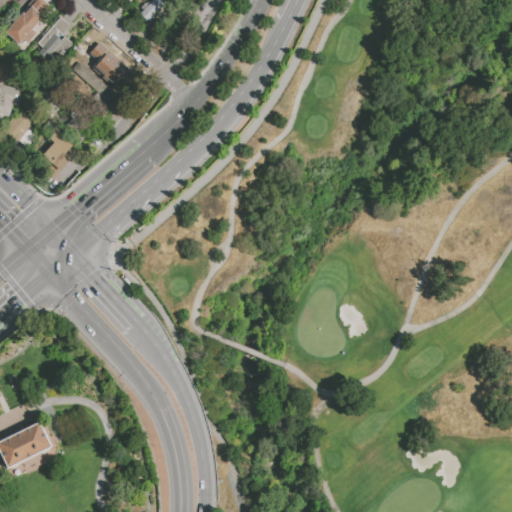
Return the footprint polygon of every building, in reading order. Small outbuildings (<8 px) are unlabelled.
[(12,0),(8,0),(0,8),(0,0),(26,0),(18,10),(14,6),(16,3),(12,0)] [(34,0),(42,0),(49,6),(41,16),(43,17),(30,32),(31,33),(34,30),(37,33),(28,43),(24,39),(19,45),(5,32),(23,12),(24,13),(34,0)] [(155,0),(165,0),(167,1),(165,4),(167,7),(146,28),(136,19),(155,0)] [(60,16),(37,42),(42,47),(36,54),(43,61),(41,62),(49,69),(71,43),(64,36),(61,39),(55,34),(58,31),(62,34),(70,25),(60,16)] [(71,51),(81,60),(90,50),(80,41),(71,51)] [(99,42),(131,71),(127,78),(129,80),(123,86),(121,84),(116,91),(92,68),(97,62),(88,53),(99,42)] [(79,62),(115,94),(84,128),(68,115),(77,105),(81,108),(96,91),(72,70),(79,62)] [(9,118),(0,115),(0,84),(23,92),(18,106),(13,105),(9,118)] [(61,129),(78,141),(94,119),(77,106),(61,129)] [(33,124),(15,144),(1,131),(19,111),(33,124)] [(48,120),(41,127),(48,133),(54,127),(48,120)] [(57,131),(73,145),(67,151),(73,158),(60,171),(55,166),(53,168),(41,157),(54,143),(49,139),(57,131)] [(0,441),(40,423),(52,448),(48,450),(49,452),(44,455),(42,452),(18,464),(19,466),(12,470),(11,467),(7,469),(1,457),(0,457),(0,441)]
